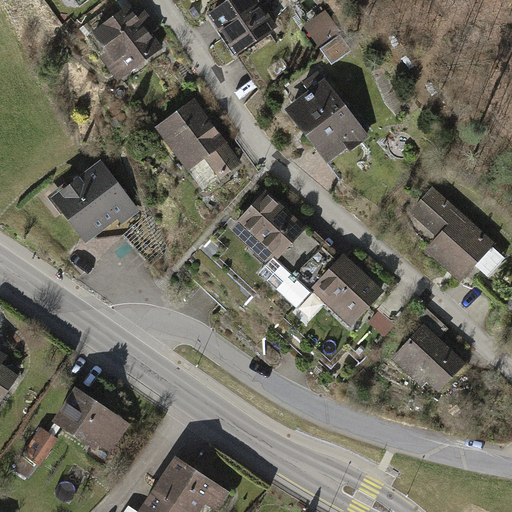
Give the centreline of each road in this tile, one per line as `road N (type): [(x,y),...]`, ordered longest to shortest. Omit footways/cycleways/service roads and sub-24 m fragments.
road 1 (residential): [(511,372),(267,155),(166,0)]
road 2 (unclassified): [(111,340),(147,326),(184,329),(324,412),(511,466)]
road 3 (tertiary): [(111,340),(248,436),(386,511)]
road 4 (tertiary): [(0,265),(111,340)]
